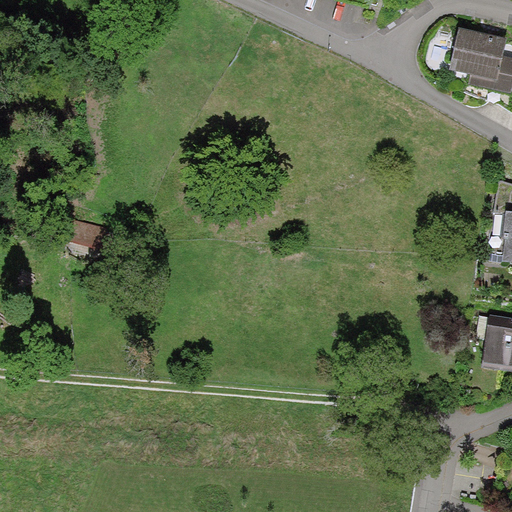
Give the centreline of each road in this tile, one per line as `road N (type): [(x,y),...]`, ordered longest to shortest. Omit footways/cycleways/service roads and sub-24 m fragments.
road 1 (residential): [(378,60),(428,7),(458,3),(511,15)]
road 2 (residential): [(511,141),(378,60)]
road 3 (residential): [(378,60),(240,0)]
road 4 (residential): [(511,415),(441,445),(430,491)]
